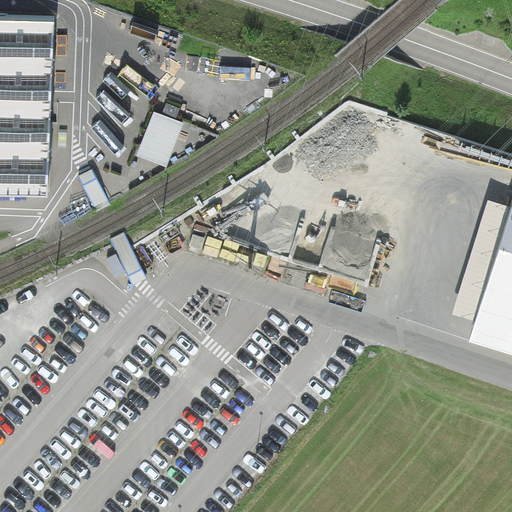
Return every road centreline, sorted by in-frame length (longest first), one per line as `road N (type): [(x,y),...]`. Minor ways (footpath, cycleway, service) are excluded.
road 1 (tertiary): [(511,80),(287,0)]
road 2 (residential): [(511,376),(335,319)]
